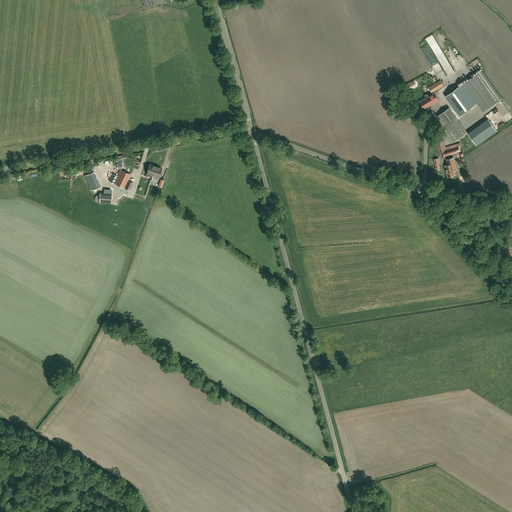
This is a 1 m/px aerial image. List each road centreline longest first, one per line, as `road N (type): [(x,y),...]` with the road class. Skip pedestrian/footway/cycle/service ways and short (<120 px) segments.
road 1 (unclassified): [(353,511),(252,130)]
road 2 (unclassified): [(511,207),(469,192),(394,184),(252,130)]
road 3 (unclassified): [(0,170),(252,130)]
road 4 (track): [(419,189),(511,292)]
road 5 (unclassified): [(252,130),(215,0)]
